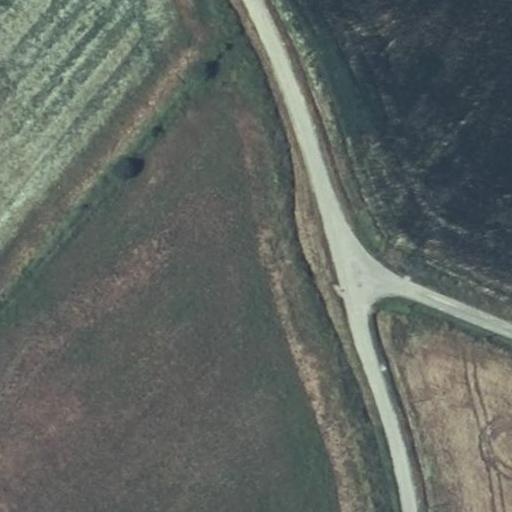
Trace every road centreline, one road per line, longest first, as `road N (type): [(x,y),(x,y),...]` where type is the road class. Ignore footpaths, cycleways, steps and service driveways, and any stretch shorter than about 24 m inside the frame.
road 1 (tertiary): [(342,266),(296,111),(248,0)]
road 2 (tertiary): [(409,511),(342,266)]
road 3 (unclassified): [(511,334),(342,266)]
